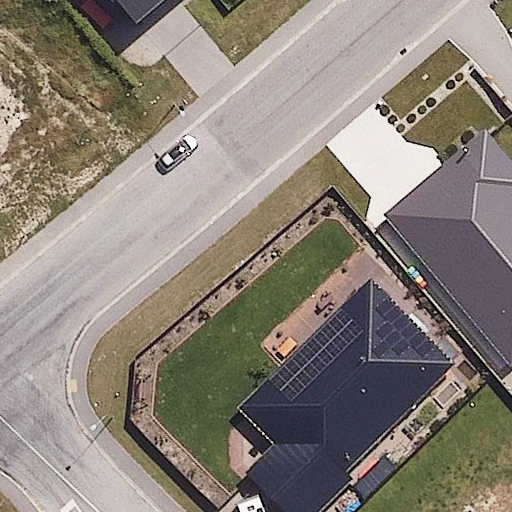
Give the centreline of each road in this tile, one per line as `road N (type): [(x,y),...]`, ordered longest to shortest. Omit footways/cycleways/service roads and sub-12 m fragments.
road 1 (residential): [(398,0),(0,334)]
road 2 (residential): [(0,416),(102,511)]
